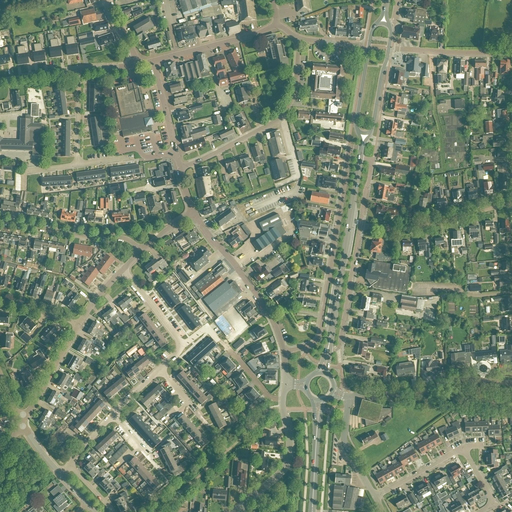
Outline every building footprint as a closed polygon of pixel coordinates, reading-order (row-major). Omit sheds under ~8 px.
[(178,0),(183,13),(190,11),(191,13),(211,7),(211,8),(222,4),(220,0),(178,0)] [(230,0),(224,1),(223,2),(223,4),(224,5),(225,6),(227,6),(236,5),(237,4),(237,3),(239,15),(240,21),(241,22),(256,20),(253,0),(236,0),(237,0),(236,0),(235,0),(230,0)] [(297,12),(310,11),(307,0),(295,0),(295,2),(297,2),(298,5),(296,6),(297,12)] [(130,8),(122,11),(124,16),(127,15),(128,16),(129,16),(130,16),(131,16),(132,15),(133,14),(134,18),(144,14),(142,9),(138,11),(136,6),(134,7),(131,8),(130,8)] [(349,19),(353,19),(354,19),(354,15),(355,15),(355,19),(363,19),(363,9),(356,9),(355,9),(355,6),(348,6),(347,18),(349,18),(349,19)] [(104,19),(105,18),(104,11),(95,13),(94,9),(80,12),(83,25),(100,21),(100,22),(104,21),(104,19)] [(340,11),(334,10),(332,28),(336,28),(336,30),(335,30),(335,32),(336,33),(335,37),(341,37),(345,38),(346,30),(346,27),(342,26),(339,26),(340,21),(340,11)] [(423,28),(424,25),(426,12),(415,10),(415,12),(406,10),(406,11),(405,11),(405,13),(405,14),(405,19),(409,19),(409,20),(413,21),(413,23),(419,24),(419,27),(423,28)] [(214,26),(216,34),(222,33),(220,25),(224,24),(223,20),(224,20),(222,15),(219,16),(220,19),(214,21),(215,26),(214,26)] [(67,27),(70,26),(70,27),(80,25),(79,18),(69,20),(69,21),(66,21),(67,27)] [(144,32),(154,27),(148,18),(132,27),(136,33),(134,34),(137,38),(136,39),(137,40),(138,40),(139,41),(142,39),(144,41),(148,39),(144,32)] [(200,38),(205,37),(206,37),(212,36),(209,24),(211,23),(210,18),(200,20),(201,23),(202,23),(203,26),(197,27),(200,38)] [(353,19),(349,19),(349,27),(348,36),(351,36),(351,38),(359,38),(359,35),(360,35),(361,30),(361,25),(352,24),(353,19)] [(307,33),(318,32),(317,20),(306,21),(306,22),(298,23),(298,24),(297,24),(298,26),(299,31),(305,30),(307,33)] [(195,39),(193,32),(196,31),(195,26),(194,26),(193,21),(187,22),(183,25),(183,27),(179,28),(176,29),(179,43),(186,41),(187,43),(189,44),(190,42),(192,42),(194,43),(195,41),(195,39)] [(225,23),(226,25),(229,36),(241,32),(240,30),(239,25),(237,22),(236,22),(234,21),(225,23)] [(108,23),(106,23),(94,25),(96,32),(109,30),(108,23)] [(422,38),(423,28),(419,27),(419,29),(409,28),(408,28),(402,27),(400,37),(407,39),(418,41),(418,37),(422,38)] [(438,41),(438,31),(437,31),(438,28),(430,27),(430,30),(429,30),(428,41),(438,41)] [(108,44),(115,41),(112,33),(99,38),(100,41),(99,42),(101,46),(108,44)] [(156,39),(155,34),(149,36),(150,42),(147,43),(149,51),(161,48),(159,40),(152,42),(152,40),(156,39)] [(277,41),(275,34),(262,38),(265,45),(265,46),(264,46),(265,49),(266,49),(267,53),(269,52),(273,71),(289,67),(283,40),(277,41)] [(226,56),(230,64),(239,60),(234,50),(229,52),(230,55),(226,56)] [(187,65),(182,66),(182,67),(185,78),(186,82),(210,76),(209,72),(204,54),(196,56),(198,62),(192,64),(193,64),(187,66),(187,65)] [(7,62),(10,62),(9,55),(5,56),(6,57),(0,58),(0,65),(7,64),(7,62)] [(216,57),(216,58),(212,59),(215,68),(217,78),(219,87),(228,85),(226,75),(224,66),(226,65),(224,56),(219,57),(219,56),(218,56),(217,56),(217,57),(216,57)] [(423,65),(418,65),(419,59),(410,58),(407,58),(406,61),(406,64),(409,64),(408,73),(420,74),(420,68),(423,68),(422,77),(428,78),(428,74),(427,74),(428,65),(423,65)] [(242,71),(240,67),(242,67),(239,60),(230,64),(234,73),(235,73),(242,71)] [(439,72),(444,73),(446,73),(447,61),(437,60),(437,67),(439,67),(439,72)] [(468,85),(468,73),(464,73),(464,62),(464,61),(460,61),(456,61),(456,66),(454,66),(454,75),(457,75),(457,76),(459,76),(459,75),(464,75),(463,85),(468,85)] [(509,61),(504,61),(503,61),(502,61),(501,61),(500,61),(500,74),(510,75),(511,69),(509,69),(509,61)] [(164,65),(166,71),(168,79),(177,76),(178,79),(185,77),(185,78),(182,67),(182,66),(182,67),(177,68),(178,73),(176,73),(175,67),(174,62),(164,65)] [(343,77),(344,67),(337,67),(328,66),(325,66),(313,65),(310,98),(330,99),(329,113),(316,112),(316,120),(343,122),(343,114),(337,114),(338,107),(341,108),(342,104),(339,103),(339,100),(341,77),(343,77)] [(412,73),(405,73),(405,70),(395,69),(395,72),(394,72),(392,85),(401,86),(401,84),(403,84),(404,78),(408,79),(409,77),(414,78),(415,76),(416,74),(412,73)] [(235,73),(234,73),(228,74),(231,84),(246,80),(244,70),(242,71),(235,73)] [(248,92),(252,91),(250,81),(242,83),(243,87),(247,86),(248,92)] [(114,104),(109,105),(113,120),(110,120),(112,127),(115,126),(116,132),(117,133),(119,132),(122,132),(123,134),(123,138),(151,132),(150,126),(152,125),(153,125),(152,118),(151,118),(149,119),(147,114),(147,113),(145,113),(142,101),(139,88),(139,86),(138,85),(136,83),(134,83),(133,83),(126,85),(125,85),(122,86),(118,87),(115,88),(114,88),(115,91),(111,92),(114,104)] [(171,94),(176,93),(181,92),(181,88),(183,88),(182,83),(180,84),(172,86),(172,85),(171,85),(169,85),(168,86),(169,88),(170,88),(171,94)] [(56,96),(64,94),(63,87),(55,89),(56,93),(52,94),(52,96),(56,96)] [(201,88),(194,90),(196,99),(203,98),(201,88)] [(239,104),(248,101),(245,88),(240,89),(240,88),(238,88),(238,90),(236,91),(239,104)] [(504,97),(500,97),(500,92),(495,91),(494,96),(495,96),(494,103),(497,103),(497,104),(500,105),(500,103),(503,103),(504,97)] [(13,108),(22,106),(20,98),(19,98),(18,92),(13,93),(14,95),(11,95),(13,108)] [(189,92),(180,94),(174,96),(175,99),(173,99),(175,107),(184,105),(185,106),(192,104),(189,92)] [(57,103),(66,101),(64,94),(56,96),(57,101),(53,101),(53,103),(57,103)] [(390,99),(390,103),(391,104),(399,105),(402,105),(403,99),(410,100),(410,96),(403,94),(402,98),(401,98),(392,97),(391,100),(390,99)] [(455,110),(463,109),(463,100),(454,101),(455,110)] [(67,108),(66,101),(57,103),(58,107),(54,108),(55,110),(58,110),(67,108)] [(2,140),(2,138),(0,138),(0,152),(1,152),(1,151),(32,152),(32,156),(42,156),(42,142),(41,142),(41,124),(33,124),(33,117),(41,117),(41,110),(39,110),(39,105),(32,104),(31,112),(31,116),(25,116),(25,119),(21,119),(20,141),(2,140)] [(391,104),(390,110),(397,112),(397,115),(404,116),(406,106),(402,106),(402,105),(399,105),(391,104)] [(67,108),(58,110),(59,114),(55,115),(56,117),(59,117),(68,116),(67,108)] [(178,122),(190,119),(188,109),(185,110),(185,112),(176,114),(178,122)] [(507,110),(504,110),(499,110),(500,123),(509,123),(509,118),(507,118),(507,115),(509,115),(509,112),(507,113),(507,110)] [(245,126),(246,126),(242,118),(243,118),(241,114),(234,118),(236,121),(240,129),(243,128),(245,127),(245,126)] [(214,126),(222,124),(220,115),(212,117),(214,126)] [(90,119),(91,126),(100,125),(99,120),(103,119),(102,117),(99,118),(90,119)] [(395,131),(396,128),(401,129),(403,122),(397,121),(397,124),(389,123),(387,130),(395,131)] [(92,133),(101,132),(100,127),(104,126),(103,124),(100,125),(91,126),(92,133)] [(192,141),(193,141),(193,140),(202,137),(201,136),(206,134),(205,128),(199,130),(193,132),(191,125),(180,128),(182,138),(191,135),(192,141)] [(221,139),(233,133),(231,128),(219,134),(221,139)] [(395,131),(387,130),(387,132),(386,131),(386,135),(387,135),(386,136),(394,137),(395,137),(402,138),(403,134),(397,133),(395,133),(395,131)] [(101,132),(92,133),(94,140),(102,139),(101,134),(105,133),(104,131),(101,132)] [(272,158),(285,155),(279,131),(276,132),(271,133),(266,135),(267,140),(268,140),(272,158)] [(342,143),(343,136),(329,133),(328,141),(342,143)] [(183,144),(192,141),(191,135),(182,138),(181,138),(183,144)] [(499,144),(501,144),(503,144),(504,144),(504,137),(496,138),(496,141),(493,141),(493,147),(499,147),(499,144)] [(102,139),(94,140),(95,147),(103,146),(102,141),(106,140),(105,138),(102,139)] [(203,138),(196,140),(193,141),(192,141),(183,144),(185,153),(199,148),(199,149),(206,147),(203,138)] [(401,147),(393,145),(392,149),(384,148),(384,149),(383,152),(384,152),(383,158),(391,159),(390,162),(395,162),(397,153),(400,153),(401,147)] [(251,149),(254,158),(256,163),(260,162),(261,165),(266,163),(265,161),(263,154),(261,155),(258,147),(251,149)] [(340,153),(323,150),(320,149),(319,157),(326,158),(326,156),(333,157),(333,156),(339,157),(339,156),(340,156),(340,155),(340,154),(340,153)] [(239,158),(241,164),(243,169),(249,167),(250,171),(255,169),(252,160),(249,161),(248,155),(239,158)] [(400,161),(409,165),(412,160),(403,156),(400,161)] [(237,173),(235,169),(239,168),(237,162),(234,163),(234,160),(225,162),(227,169),(229,175),(237,173)] [(281,160),(270,162),(275,181),(286,178),(285,174),(287,173),(284,163),(282,164),(281,160)] [(155,172),(156,178),(152,179),(155,188),(165,186),(164,181),(167,181),(173,180),(172,172),(173,172),(171,164),(158,167),(159,171),(155,172)] [(337,172),(338,166),(329,164),(329,165),(325,164),(324,169),(328,170),(328,171),(337,172)] [(131,166),(132,175),(137,174),(138,178),(140,177),(139,174),(138,165),(131,166)] [(131,166),(124,167),(125,176),(130,175),(131,179),(133,178),(132,175),(131,166)] [(397,169),(403,170),(402,174),(406,175),(408,174),(408,171),(409,171),(410,167),(398,166),(397,169)] [(126,179),(125,176),(124,167),(117,168),(118,177),(119,177),(123,176),(124,180),(126,179)] [(209,177),(210,177),(210,174),(209,174),(208,167),(198,169),(200,179),(195,180),(199,199),(213,196),(209,177)] [(393,176),(394,170),(390,169),(381,167),(380,174),(385,175),(385,176),(388,176),(389,176),(389,175),(393,176)] [(119,180),(119,177),(118,177),(117,168),(110,169),(111,178),(116,177),(117,181),(119,180)] [(104,182),(106,182),(104,170),(97,171),(98,180),(103,179),(104,182)] [(97,171),(90,172),(91,181),(96,180),(97,183),(99,183),(98,180),(97,171)] [(90,172),(83,173),(84,182),(85,181),(89,181),(90,184),(92,184),(91,181),(90,172)] [(84,182),(83,173),(76,174),(77,183),(82,182),(83,185),(85,185),(85,181),(84,182)] [(321,188),(326,189),(326,188),(334,190),(336,179),(323,177),(322,181),(321,188)] [(50,190),(50,187),(49,178),(42,178),(43,187),(48,187),(48,190),(50,190)] [(483,184),(484,188),(484,189),(485,195),(486,197),(488,196),(488,195),(492,194),(491,185),(491,183),(491,182),(483,184)] [(126,184),(119,185),(121,196),(127,195),(126,184)] [(118,185),(107,186),(108,195),(112,195),(112,191),(119,190),(118,185)] [(473,192),(473,189),(472,185),(466,186),(467,190),(468,190),(468,193),(467,193),(468,200),(477,198),(476,192),(473,192)] [(378,191),(379,191),(378,194),(383,195),(383,194),(387,195),(390,195),(394,196),(392,195),(392,193),(393,194),(394,188),(379,186),(378,191)] [(435,190),(435,195),(433,195),(434,202),(436,201),(437,207),(438,207),(438,208),(441,208),(441,207),(446,206),(445,200),(443,200),(441,188),(437,189),(437,190),(435,190)] [(457,204),(457,203),(461,202),(461,197),(460,197),(459,190),(456,191),(456,192),(452,193),(453,198),(454,203),(455,203),(455,204),(457,204)] [(170,205),(177,203),(175,196),(176,196),(175,192),(167,194),(170,205)] [(328,205),(329,196),(328,196),(328,193),(319,192),(319,194),(312,193),(310,202),(328,205)] [(383,195),(378,194),(377,200),(386,201),(393,202),(394,196),(390,195),(387,195),(383,194),(383,195)] [(418,196),(417,200),(417,202),(419,202),(418,211),(424,211),(425,203),(431,204),(432,195),(428,194),(427,200),(421,199),(422,196),(418,196)] [(16,212),(16,210),(19,210),(20,203),(21,200),(21,197),(17,196),(16,199),(16,203),(10,202),(8,210),(16,212)] [(151,212),(162,209),(160,203),(156,204),(155,197),(147,199),(151,212)] [(2,204),(1,209),(8,210),(10,202),(7,202),(7,200),(1,199),(0,204),(2,204)] [(42,211),(42,217),(49,218),(50,212),(47,211),(48,205),(46,205),(46,206),(43,206),(42,211)] [(28,206),(27,214),(34,215),(35,209),(35,207),(32,206),(28,206)] [(212,212),(216,210),(215,206),(210,208),(210,207),(202,210),(203,213),(203,214),(203,215),(204,216),(212,213),(212,212)] [(376,215),(378,215),(378,218),(382,219),(382,216),(385,216),(386,214),(395,215),(396,209),(387,208),(387,207),(384,207),(380,206),(380,207),(377,207),(376,211),(375,211),(375,212),(375,213),(375,214),(376,215)] [(140,220),(146,219),(145,215),(146,215),(144,208),(137,210),(140,220)] [(130,209),(125,210),(121,210),(121,213),(121,215),(121,217),(122,219),(122,223),(129,222),(128,214),(130,214),(130,212),(130,209)] [(219,215),(220,216),(214,221),(215,224),(216,223),(220,227),(225,223),(230,230),(234,228),(230,221),(229,220),(235,216),(230,209),(224,213),(223,212),(219,215)] [(67,221),(69,214),(65,213),(65,211),(62,210),(60,220),(67,221)] [(84,217),(88,217),(88,222),(95,223),(95,215),(96,213),(93,212),(93,210),(85,210),(84,217)] [(329,218),(331,211),(322,210),(321,216),(318,215),(318,219),(321,220),(320,221),(328,223),(328,222),(329,221),(329,220),(329,219),(329,218)] [(95,215),(95,223),(102,224),(103,214),(103,211),(96,211),(95,215)] [(73,215),(69,214),(67,221),(74,222),(76,213),(73,212),(73,215)] [(121,217),(121,215),(121,213),(112,213),(112,220),(114,220),(115,223),(122,223),(122,219),(121,217)] [(259,252),(276,240),(286,233),(281,226),(283,225),(277,214),(258,223),(263,231),(265,234),(253,243),(259,252)] [(299,230),(299,237),(307,238),(309,239),(310,233),(313,233),(312,234),(318,235),(318,236),(326,237),(328,229),(328,226),(300,221),(300,220),(296,219),(298,230),(299,230)] [(491,232),(495,232),(495,229),(493,229),(492,222),(485,222),(485,228),(491,228),(491,232)] [(504,235),(504,234),(510,233),(509,225),(508,226),(508,222),(501,222),(502,230),(499,230),(499,235),(504,235)] [(476,227),(469,228),(469,236),(472,235),(473,240),(480,239),(479,232),(477,232),(476,227)] [(233,247),(241,240),(236,234),(240,231),(237,229),(231,234),(233,236),(227,241),(233,247)] [(200,240),(197,236),(193,230),(188,234),(186,231),(174,239),(184,252),(200,240)] [(457,240),(458,243),(462,243),(462,240),(460,240),(459,233),(453,233),(454,240),(457,240)] [(27,238),(20,237),(19,242),(18,247),(26,248),(27,238)] [(381,253),(383,240),(383,238),(376,237),(375,242),(375,243),(372,243),(371,247),(370,247),(370,248),(369,249),(369,250),(370,251),(371,251),(371,252),(376,253),(375,259),(378,260),(378,261),(381,262),(382,260),(391,262),(392,255),(381,253)] [(434,240),(436,249),(440,248),(439,245),(443,244),(444,246),(443,246),(443,249),(447,248),(446,242),(443,243),(443,239),(434,240)] [(41,247),(42,241),(35,240),(33,247),(34,248),(33,250),(40,251),(41,247)] [(46,250),(46,247),(49,248),(50,242),(42,241),(41,247),(44,247),(43,250),(46,250)] [(426,258),(431,258),(430,250),(426,250),(426,249),(426,247),(426,241),(417,242),(418,247),(418,252),(426,252),(426,258)] [(410,248),(411,248),(411,242),(402,242),(402,248),(402,252),(410,252),(410,248)] [(57,244),(56,249),(60,250),(60,252),(63,253),(65,245),(57,244)] [(79,255),(80,246),(74,245),(73,254),(72,254),(71,258),(74,258),(74,255),(77,255),(79,255)] [(85,257),(86,247),(80,246),(79,255),(77,255),(77,259),(80,259),(80,256),(83,256),(85,257)] [(91,258),(92,248),(86,247),(85,257),(83,256),(83,260),(86,260),(86,257),(91,258)] [(315,255),(323,256),(323,255),(324,255),(324,252),(323,252),(324,250),(311,247),(311,248),(315,248),(315,250),(312,249),(311,256),(314,256),(315,257),(315,255)] [(190,256),(191,257),(187,261),(197,272),(210,262),(208,260),(207,260),(206,260),(206,259),(211,255),(210,254),(209,253),(205,248),(200,252),(199,251),(195,255),(194,253),(190,256)] [(496,248),(496,253),(497,257),(502,257),(502,255),(508,255),(508,248),(501,248),(496,248)] [(111,265),(114,261),(107,255),(107,254),(104,252),(103,254),(105,256),(103,259),(111,265)] [(310,259),(309,263),(309,265),(312,266),(313,265),(321,267),(321,266),(322,265),(322,264),(322,263),(322,260),(317,259),(317,257),(315,257),(314,256),(313,259),(310,259)] [(103,259),(101,257),(99,259),(102,261),(100,263),(99,264),(107,270),(111,265),(103,259)] [(150,264),(155,271),(159,267),(162,270),(168,266),(162,259),(158,263),(155,260),(150,264)] [(95,269),(99,272),(103,275),(107,270),(99,264),(100,263),(97,261),(95,264),(98,266),(95,269)] [(226,272),(225,273),(226,274),(231,270),(223,261),(219,265),(219,266),(220,265),(226,272)] [(0,269),(6,271),(8,264),(2,262),(0,268),(0,269)] [(374,262),(373,265),(369,265),(368,272),(366,272),(366,274),(365,274),(365,275),(364,275),(364,276),(365,277),(366,277),(365,279),(366,279),(366,280),(367,281),(369,281),(372,285),(369,288),(371,286),(372,288),(406,294),(410,268),(374,262)] [(508,263),(504,263),(502,263),(502,264),(497,264),(498,267),(502,267),(502,271),(509,271),(508,263)] [(151,274),(155,271),(150,264),(144,268),(147,271),(144,273),(149,279),(147,280),(150,284),(155,280),(151,274)] [(262,280),(269,275),(264,268),(262,270),(258,264),(253,268),(257,273),(253,276),(258,282),(261,280),(262,280)] [(226,272),(222,267),(220,265),(219,266),(211,272),(194,286),(203,297),(223,281),(220,277),(225,273),(226,272)] [(96,277),(99,272),(95,269),(91,266),(89,269),(86,267),(84,270),(87,272),(88,271),(96,277)] [(275,278),(282,272),(279,267),(271,273),(275,278)] [(84,275),(92,282),(96,277),(88,271),(87,272),(85,274),(83,272),(81,275),(83,277),(84,275)] [(298,277),(296,272),(289,275),(291,280),(298,277)] [(23,279),(23,280),(18,279),(17,283),(18,283),(16,291),(22,292),(25,285),(26,281),(26,280),(25,279),(25,277),(27,273),(24,273),(23,279)] [(7,288),(10,277),(6,275),(5,279),(3,278),(0,286),(7,288)] [(89,286),(92,282),(84,275),(83,277),(82,279),(79,277),(77,279),(80,281),(81,280),(89,286)] [(509,280),(504,280),(500,280),(500,277),(494,277),(494,282),(499,282),(499,287),(510,287),(509,280)] [(32,284),(31,288),(30,292),(29,296),(36,298),(39,288),(43,289),(45,282),(39,280),(37,285),(32,284)] [(286,289),(285,288),(280,281),(279,281),(272,285),(273,287),(266,292),(270,298),(271,298),(271,299),(276,296),(277,297),(274,300),(278,305),(285,299),(282,296),(281,296),(280,295),(279,296),(278,294),(280,292),(280,293),(286,289)] [(306,292),(317,294),(318,287),(310,286),(307,286),(308,282),(303,281),(302,285),(303,285),(302,292),(306,292)] [(239,295),(242,292),(234,282),(229,286),(226,283),(204,301),(218,318),(239,301),(237,299),(236,297),(239,295)] [(165,283),(157,289),(161,294),(170,287),(169,285),(167,287),(165,283)] [(203,297),(194,286),(192,288),(200,299),(203,297)] [(170,287),(161,294),(165,299),(172,293),(170,289),(171,288),(170,287)] [(43,301),(51,303),(53,298),(54,293),(47,291),(45,295),(43,301)] [(72,291),(67,297),(70,299),(75,302),(80,296),(72,291)] [(172,293),(165,299),(168,304),(178,297),(177,295),(175,296),(172,293)] [(380,303),(382,297),(382,295),(373,294),(372,299),(362,297),(362,298),(361,298),(361,301),(362,301),(361,304),(369,305),(371,306),(372,302),(380,303)] [(315,308),(316,302),(307,300),(307,299),(304,299),(304,296),(299,295),(298,298),(303,299),(302,306),(315,308)] [(135,315),(140,312),(137,309),(134,312),(129,304),(132,302),(128,297),(123,301),(134,316),(135,315)] [(178,297),(168,304),(172,309),(180,303),(177,299),(179,298),(178,297)] [(415,312),(416,306),(415,305),(416,300),(401,297),(399,309),(415,312)] [(75,302),(70,299),(68,302),(66,301),(64,304),(70,309),(75,302)] [(511,308),(511,299),(504,299),(505,305),(502,305),(502,313),(505,313),(505,312),(511,311),(511,308)] [(124,313),(127,310),(129,313),(130,315),(132,314),(134,316),(123,301),(118,305),(124,313)] [(235,308),(240,315),(242,313),(245,317),(247,315),(250,319),(255,315),(252,310),(255,307),(251,302),(250,302),(245,301),(243,302),(235,308)] [(369,305),(361,304),(361,306),(360,307),(359,309),(360,309),(360,310),(367,312),(366,319),(373,320),(374,316),(371,315),(372,309),(369,308),(369,305)] [(185,305),(178,311),(181,316),(191,309),(190,308),(188,309),(185,305)] [(115,324),(118,323),(115,319),(118,317),(116,314),(112,309),(107,313),(111,318),(113,321),(115,324)] [(191,309),(181,316),(185,321),(193,315),(190,312),(192,311),(191,309)] [(0,323),(9,324),(10,315),(3,315),(3,313),(0,312),(0,323)] [(140,321),(142,324),(148,319),(144,314),(143,315),(141,312),(133,318),(137,323),(140,321)] [(109,320),(111,318),(107,313),(102,317),(106,322),(107,323),(110,321),(109,320)] [(193,315),(185,321),(189,326),(198,319),(197,317),(195,319),(193,315)] [(22,323),(20,326),(26,332),(29,334),(36,326),(28,318),(22,323)] [(143,326),(146,328),(146,329),(152,324),(148,319),(142,324),(134,330),(133,331),(136,334),(140,331),(138,329),(143,326)] [(198,319),(189,326),(193,331),(201,325),(198,322),(199,320),(198,319)] [(510,319),(504,319),(502,319),(502,331),(509,331),(509,325),(511,325),(510,319)] [(370,326),(371,322),(365,321),(365,323),(358,322),(357,329),(360,330),(361,331),(363,332),(364,331),(365,325),(370,326)] [(93,323),(90,328),(103,335),(104,333),(98,329),(99,326),(94,323),(93,323)] [(156,329),(152,324),(146,329),(146,328),(144,330),(145,332),(147,331),(149,333),(150,334),(156,329)] [(44,335),(41,338),(45,342),(48,340),(49,340),(50,340),(54,344),(59,339),(55,334),(57,332),(51,326),(48,329),(47,329),(45,331),(46,332),(43,335),(44,335)] [(259,327),(253,331),(259,339),(267,333),(263,328),(261,329),(259,327)] [(87,334),(93,337),(95,338),(96,338),(97,336),(101,338),(103,335),(90,328),(87,333),(88,333),(87,334)] [(154,339),(160,334),(156,329),(150,334),(149,333),(147,335),(149,337),(151,335),(153,338),(154,339)] [(122,334),(118,330),(112,334),(115,339),(122,334)] [(6,337),(3,336),(2,349),(11,349),(11,337),(13,337),(13,333),(6,333),(6,337)] [(24,334),(20,338),(27,345),(31,341),(24,334)] [(155,340),(157,343),(164,339),(160,334),(154,339),(153,338),(145,345),(146,347),(155,340)] [(387,341),(371,338),(370,343),(383,345),(383,346),(386,347),(387,341)] [(164,339),(157,343),(161,349),(167,344),(164,339)] [(210,339),(205,343),(212,350),(215,347),(217,348),(218,347),(210,339)] [(95,354),(95,353),(97,355),(98,353),(89,347),(91,344),(89,343),(84,340),(83,340),(80,345),(93,352),(95,354)] [(252,350),(249,352),(254,358),(263,351),(255,342),(249,348),(252,350)] [(205,343),(201,347),(209,355),(210,354),(209,353),(212,350),(205,343)] [(91,355),(93,352),(80,345),(77,350),(78,350),(77,351),(83,354),(85,351),(88,354),(89,353),(91,355)] [(458,353),(450,354),(451,359),(452,367),(465,365),(464,361),(470,360),(469,346),(464,346),(465,352),(458,353)] [(511,360),(511,346),(507,346),(507,351),(500,351),(500,361),(501,361),(501,364),(506,364),(506,361),(511,360)] [(201,347),(196,351),(203,358),(206,355),(207,357),(209,355),(201,347)] [(492,359),(496,358),(494,347),(490,348),(491,352),(475,353),(476,362),(489,360),(489,362),(493,361),(492,359)] [(34,359),(29,362),(34,369),(44,363),(41,358),(44,356),(40,349),(35,352),(37,355),(33,357),(34,359)] [(366,350),(358,349),(358,352),(357,353),(357,355),(357,356),(364,357),(364,358),(369,359),(370,354),(365,353),(366,350)] [(196,351),(192,355),(199,364),(201,363),(199,361),(203,358),(196,351)] [(270,355),(268,352),(261,356),(267,365),(277,360),(273,353),(270,355)] [(143,369),(145,368),(135,355),(133,356),(138,363),(135,365),(131,359),(140,372),(141,371),(141,372),(143,370),(143,369)] [(135,355),(145,368),(145,367),(146,368),(148,366),(150,364),(145,357),(140,361),(135,355)] [(192,355),(187,359),(193,366),(197,364),(198,365),(199,364),(192,355)] [(70,362),(83,369),(84,367),(81,366),(81,365),(78,363),(79,360),(74,357),(73,357),(70,362)] [(220,362),(215,367),(218,371),(221,368),(223,371),(232,363),(228,358),(222,364),(220,362)] [(140,372),(131,359),(129,361),(130,364),(128,365),(126,363),(135,375),(136,375),(138,374),(138,373),(140,372)] [(433,372),(441,371),(440,361),(432,362),(432,361),(425,362),(426,365),(426,372),(433,371),(433,372)] [(81,372),(83,369),(70,362),(67,367),(68,367),(67,368),(73,371),(75,368),(78,371),(79,370),(81,372)] [(414,362),(396,365),(395,367),(396,377),(416,373),(414,362)] [(133,377),(135,375),(126,363),(124,365),(125,366),(125,367),(128,371),(125,373),(130,379),(131,379),(133,378),(133,377)] [(232,363),(223,371),(227,375),(225,377),(227,379),(232,375),(230,372),(236,367),(232,363)] [(350,367),(349,374),(357,375),(356,378),(363,379),(365,366),(358,365),(358,367),(354,366),(354,368),(350,367)] [(377,367),(376,372),(380,373),(380,375),(385,376),(386,368),(377,367)] [(187,372),(185,374),(183,372),(183,371),(181,369),(176,373),(178,376),(176,377),(181,382),(187,376),(193,370),(191,368),(189,370),(190,371),(187,373),(187,372)] [(27,370),(21,374),(23,376),(19,379),(24,388),(27,386),(28,387),(32,385),(28,378),(31,376),(27,370)] [(266,374),(265,381),(276,381),(276,371),(269,371),(269,374),(266,374)] [(73,379),(69,377),(64,374),(63,374),(60,379),(73,387),(74,384),(71,383),(73,379)] [(234,376),(229,380),(231,382),(232,381),(235,386),(236,385),(245,379),(242,374),(235,378),(234,376)] [(191,377),(189,379),(187,376),(181,382),(180,383),(182,385),(183,384),(185,387),(191,381),(193,379),(191,377)] [(118,382),(123,388),(128,384),(123,378),(118,382)] [(73,387),(60,379),(57,384),(57,385),(63,388),(65,385),(67,387),(68,386),(72,389),(73,387)] [(245,379),(236,385),(239,390),(236,392),(238,395),(244,390),(242,388),(249,383),(245,379)] [(195,382),(193,383),(191,381),(185,387),(189,391),(195,386),(195,385),(197,384),(195,382)] [(118,382),(113,386),(118,392),(123,388),(118,382)] [(160,395),(162,397),(163,395),(162,394),(164,391),(159,385),(154,389),(160,395)] [(113,386),(108,390),(113,396),(118,392),(113,386)] [(193,396),(199,390),(195,386),(189,391),(193,396)] [(245,391),(240,396),(242,398),(244,396),(248,400),(256,393),(252,388),(247,394),(245,391)] [(155,399),(157,401),(159,399),(157,398),(160,395),(154,389),(150,393),(155,399)] [(108,400),(113,396),(108,390),(103,394),(108,400)] [(197,400),(203,395),(199,390),(193,396),(197,400)] [(50,396),(63,404),(64,402),(57,398),(59,394),(54,391),(53,392),(50,396)] [(78,391),(74,398),(79,400),(83,393),(78,391)] [(105,408),(104,407),(106,405),(102,401),(104,399),(97,392),(94,394),(98,398),(93,402),(95,404),(96,404),(102,410),(103,410),(105,408)] [(150,393),(145,398),(150,404),(155,399),(150,393)] [(256,393),(248,400),(252,405),(249,407),(251,410),(257,405),(254,402),(260,397),(256,393)] [(201,405),(205,402),(207,404),(213,398),(209,395),(206,398),(203,395),(197,400),(201,405)] [(61,406),(63,404),(50,396),(47,401),(47,402),(55,407),(57,404),(61,406)] [(146,408),(150,404),(145,398),(140,402),(146,408)] [(159,404),(163,408),(168,404),(165,400),(160,404),(159,404)] [(382,407),(370,401),(363,408),(362,408),(361,408),(361,409),(361,410),(361,411),(361,412),(362,412),(363,417),(364,417),(366,426),(378,423),(391,413),(391,408),(391,409),(381,409),(382,407)] [(96,404),(95,404),(91,409),(97,414),(102,410),(96,404)] [(211,413),(218,409),(215,404),(208,407),(211,413)] [(89,411),(87,413),(93,419),(97,414),(91,409),(88,405),(85,408),(89,411)] [(56,412),(66,417),(67,415),(57,409),(56,412)] [(218,409),(211,413),(214,418),(221,415),(218,409)] [(45,410),(42,416),(55,423),(56,421),(50,417),(52,413),(46,410),(45,411),(45,410)] [(85,415),(83,418),(89,423),(93,419),(87,413),(85,411),(83,413),(85,415)] [(63,420),(66,417),(56,412),(54,414),(63,420)] [(85,428),(89,423),(83,418),(80,415),(78,417),(81,420),(79,422),(85,428)] [(128,421),(132,426),(140,419),(142,417),(140,416),(138,418),(135,415),(134,416),(128,421)] [(177,420),(182,425),(188,420),(184,415),(177,420)] [(221,415),(214,418),(216,424),(224,420),(221,415)] [(42,423),(40,426),(45,430),(47,426),(49,427),(50,424),(51,423),(54,425),(55,423),(42,416),(39,420),(39,421),(42,423)] [(140,419),(132,426),(136,431),(144,424),(141,421),(143,419),(142,417),(140,419)] [(77,424),(74,427),(72,425),(69,428),(76,434),(79,431),(80,433),(85,428),(79,422),(77,420),(75,422),(77,424)] [(192,424),(188,420),(182,425),(186,430),(192,424)] [(227,426),(224,420),(216,424),(219,430),(227,426)] [(450,429),(454,438),(459,436),(457,430),(461,429),(458,421),(452,424),(452,426),(453,426),(454,427),(450,429)] [(144,424),(136,431),(140,435),(148,429),(150,427),(149,425),(147,427),(144,424)] [(196,429),(192,424),(186,430),(190,434),(196,429)] [(449,440),(454,438),(450,429),(447,430),(446,429),(447,429),(446,426),(439,429),(442,437),(446,435),(449,440)] [(148,429),(140,435),(144,440),(152,433),(149,430),(151,428),(150,427),(148,429)] [(200,434),(196,429),(190,434),(194,439),(200,434)] [(277,443),(278,442),(278,437),(275,438),(270,437),(271,431),(265,431),(264,434),(262,434),(262,438),(265,439),(263,440),(262,446),(266,447),(267,446),(273,446),(273,447),(276,447),(276,446),(277,447),(277,443)] [(432,437),(437,446),(442,443),(437,435),(437,434),(435,431),(433,432),(435,435),(432,437)] [(109,436),(114,442),(119,437),(113,432),(109,436)] [(372,441),(378,437),(375,432),(369,435),(368,434),(360,438),(364,444),(368,442),(368,444),(372,441)] [(152,433),(144,440),(148,445),(156,438),(158,436),(157,435),(155,436),(152,433)] [(389,439),(386,433),(380,436),(383,442),(389,439)] [(204,438),(200,434),(194,439),(198,444),(204,438)] [(427,435),(425,437),(431,449),(437,446),(432,437),(428,439),(427,438),(428,438),(427,435)] [(109,436),(104,440),(109,446),(114,442),(109,436)] [(156,438),(148,445),(152,449),(160,442),(157,439),(159,437),(158,436),(156,438)] [(425,441),(422,443),(426,452),(431,449),(425,437),(423,438),(424,440),(425,441)] [(204,438),(198,444),(202,448),(209,443),(204,438)] [(104,440),(99,444),(105,450),(109,446),(104,440)] [(421,454),(426,452),(422,443),(418,445),(416,441),(414,443),(416,446),(417,446),(421,454)] [(161,446),(163,450),(160,451),(163,457),(170,454),(167,448),(171,446),(169,442),(161,446)] [(100,454),(105,450),(99,444),(95,448),(100,454)] [(408,453),(413,461),(418,459),(413,450),(414,450),(412,446),(409,447),(411,451),(408,453)] [(485,455),(485,460),(496,460),(496,456),(498,456),(497,450),(489,451),(489,455),(485,455)] [(266,470),(267,459),(263,458),(264,452),(258,451),(257,460),(258,460),(257,469),(266,470)] [(403,451),(401,452),(408,464),(413,461),(408,453),(405,454),(403,451)] [(408,464),(401,452),(399,453),(401,457),(398,458),(400,462),(403,467),(408,464)] [(170,454),(163,457),(165,462),(173,459),(170,454)] [(91,457),(87,461),(89,464),(85,468),(83,469),(88,474),(95,468),(92,465),(96,462),(91,457)] [(134,458),(130,462),(128,463),(132,468),(138,463),(134,458)] [(173,459),(165,462),(168,468),(175,464),(179,462),(178,460),(174,462),(173,459)] [(395,460),(393,461),(400,473),(405,470),(403,467),(400,462),(397,463),(395,460)] [(496,460),(485,460),(486,466),(489,465),(490,468),(498,468),(498,463),(496,463),(496,460)] [(393,466),(390,467),(395,476),(400,473),(393,461),(391,462),(393,466)] [(134,470),(136,472),(137,473),(143,467),(138,463),(132,468),(130,470),(132,472),(134,470)] [(234,463),(233,476),(237,476),(237,479),(236,486),(244,486),(245,471),(240,471),(241,463),(234,463)] [(175,464),(168,468),(171,474),(173,473),(175,476),(183,472),(180,466),(177,468),(175,464)] [(458,476),(461,474),(462,477),(464,476),(466,479),(469,477),(465,470),(462,472),(458,464),(453,467),(458,476)] [(95,468),(88,474),(93,479),(94,478),(98,474),(101,476),(105,472),(101,467),(99,469),(97,466),(95,468)] [(385,466),(383,467),(390,479),(395,476),(390,467),(387,469),(385,466)] [(137,473),(136,472),(134,475),(136,477),(136,476),(138,474),(141,477),(147,472),(143,467),(137,473)] [(383,471),(380,473),(385,482),(390,479),(383,467),(381,468),(383,471)] [(453,478),(458,476),(453,467),(448,470),(452,477),(450,479),(454,486),(456,484),(453,478)] [(494,472),(496,476),(491,478),(493,484),(502,479),(501,476),(504,474),(503,472),(504,471),(502,468),(494,472)] [(380,485),(385,482),(380,473),(377,475),(375,471),(373,473),(375,476),(380,485)] [(147,472),(141,477),(145,482),(140,486),(151,476),(147,472)] [(103,490),(110,484),(108,481),(111,478),(107,473),(102,478),(105,480),(100,484),(99,485),(103,490)] [(345,484),(345,486),(350,486),(351,476),(335,474),(335,483),(345,484)] [(441,474),(437,476),(441,485),(446,482),(448,486),(452,484),(447,476),(444,478),(441,474)] [(154,478),(153,478),(151,476),(140,486),(142,488),(147,484),(149,486),(155,481),(155,480),(154,478)] [(441,485),(437,476),(432,479),(434,483),(431,485),(435,492),(438,490),(437,488),(441,485)] [(504,482),(502,479),(493,484),(496,489),(505,484),(505,483),(511,480),(509,478),(504,482)] [(499,493),(508,489),(506,486),(510,483),(511,481),(511,480),(505,483),(505,484),(496,489),(499,493)] [(114,481),(110,484),(103,490),(108,495),(109,494),(114,490),(116,492),(121,488),(114,481)] [(155,481),(149,486),(154,491),(160,486),(155,481)] [(420,486),(425,494),(430,492),(432,496),(435,495),(432,489),(429,490),(425,483),(420,486)] [(473,492),(471,493),(475,502),(481,499),(479,496),(482,494),(481,491),(476,483),(473,485),(476,489),(473,491),(473,492)] [(60,511),(68,506),(61,498),(59,496),(63,492),(58,486),(50,492),(55,499),(53,501),(56,505),(53,507),(57,511),(60,511)] [(359,489),(350,487),(350,486),(345,486),(345,487),(335,486),(333,509),(345,510),(345,509),(354,511),(359,489)] [(422,496),(425,494),(420,486),(415,488),(419,496),(417,497),(420,503),(423,502),(421,500),(423,498),(422,496)] [(508,489),(499,493),(502,499),(509,495),(511,498),(511,497),(511,489),(509,491),(508,489)] [(225,501),(226,491),(214,490),(213,500),(225,501)] [(129,502),(127,498),(128,498),(125,492),(120,495),(121,498),(116,501),(116,500),(114,501),(117,507),(125,503),(129,502)] [(457,503),(454,505),(458,511),(460,511),(464,510),(460,503),(464,501),(459,494),(459,492),(455,495),(457,499),(455,500),(457,503)] [(475,502),(471,493),(465,497),(463,492),(459,494),(464,501),(467,499),(471,506),(474,505),(473,503),(475,502)] [(413,505),(417,502),(412,494),(408,496),(413,505)] [(398,508),(408,502),(404,495),(394,501),(398,508)] [(357,497),(355,507),(362,508),(364,498),(357,497)] [(125,503),(117,507),(119,511),(122,511),(127,510),(127,511),(134,511),(131,505),(129,506),(128,502),(125,503)] [(447,503),(443,505),(447,511),(451,510),(451,511),(458,511),(454,505),(451,506),(450,503),(448,505),(447,503)]
